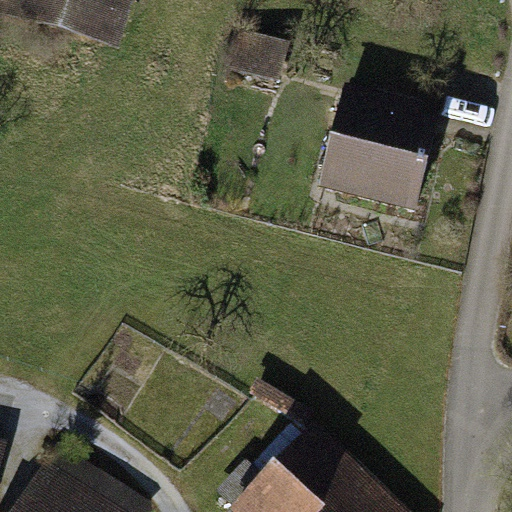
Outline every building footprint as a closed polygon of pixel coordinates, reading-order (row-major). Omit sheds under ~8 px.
[(0,0),(0,23),(123,61),(141,0),(0,0)] [(289,43),(234,30),(222,71),(278,84),(289,43)] [(422,106),(344,85),(315,191),(412,214),(438,120),(420,114),(422,106)] [(407,511),(315,421),(226,511),(225,511),(407,511)] [(0,478),(10,443),(0,439),(0,478)] [(151,511),(155,506),(59,443),(12,511),(151,511)]
